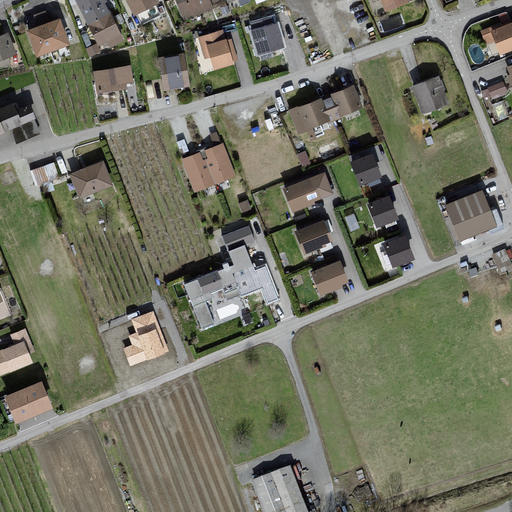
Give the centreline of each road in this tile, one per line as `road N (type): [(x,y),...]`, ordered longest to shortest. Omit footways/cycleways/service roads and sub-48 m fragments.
road 1 (residential): [(511,236),(0,450)]
road 2 (residential): [(0,159),(262,88),(443,26)]
road 3 (residential): [(443,26),(511,200)]
